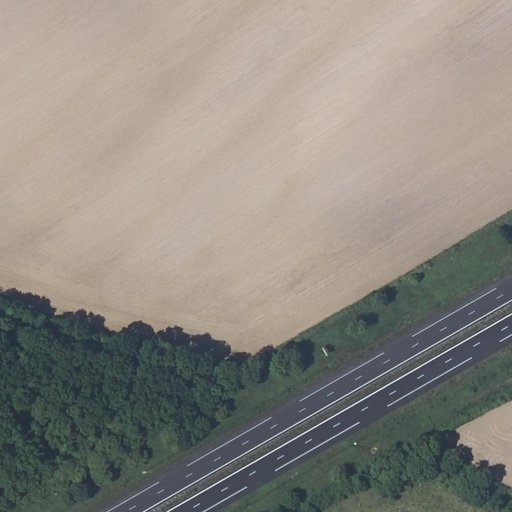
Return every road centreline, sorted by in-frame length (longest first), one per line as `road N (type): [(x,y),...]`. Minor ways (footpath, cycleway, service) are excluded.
road 1 (motorway): [(511,290),(125,511)]
road 2 (motorway): [(185,511),(511,324)]
road 3 (unclassified): [(0,315),(173,365)]
